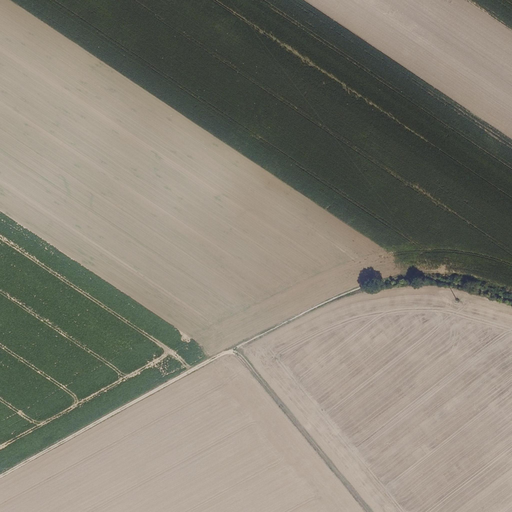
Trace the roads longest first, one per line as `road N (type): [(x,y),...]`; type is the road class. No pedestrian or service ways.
road 1 (track): [(0,476),(362,286),(431,277),(511,299)]
road 2 (track): [(228,350),(369,511)]
